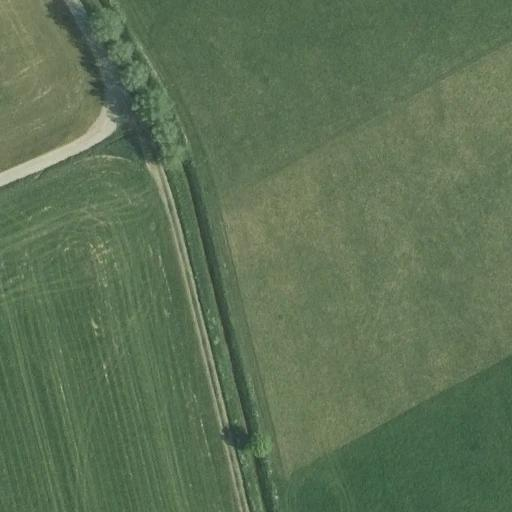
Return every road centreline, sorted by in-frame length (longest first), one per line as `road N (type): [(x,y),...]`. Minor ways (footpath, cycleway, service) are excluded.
road 1 (track): [(241,511),(162,180),(120,96)]
road 2 (track): [(0,181),(104,131),(120,96),(72,0)]
